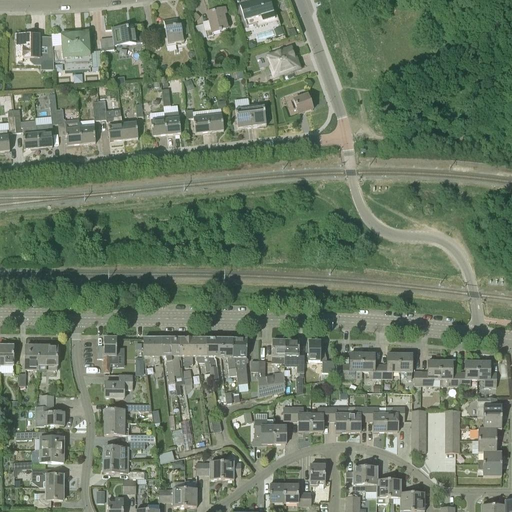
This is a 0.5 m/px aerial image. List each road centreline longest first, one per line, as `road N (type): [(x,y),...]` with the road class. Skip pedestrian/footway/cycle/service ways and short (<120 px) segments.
road 1 (tertiary): [(76,318),(368,323),(476,335)]
road 2 (residential): [(0,176),(345,139)]
road 3 (unclassified): [(345,139),(367,219),(389,234),(437,238),(457,251),(474,295),(476,335)]
road 4 (residential): [(88,511),(90,421),(75,361),(76,318)]
road 5 (track): [(511,133),(345,139)]
road 6 (residential): [(471,493),(439,491),(371,450),(329,448)]
road 7 (residential): [(345,139),(300,0)]
road 8 (residential): [(329,448),(284,460),(213,511)]
